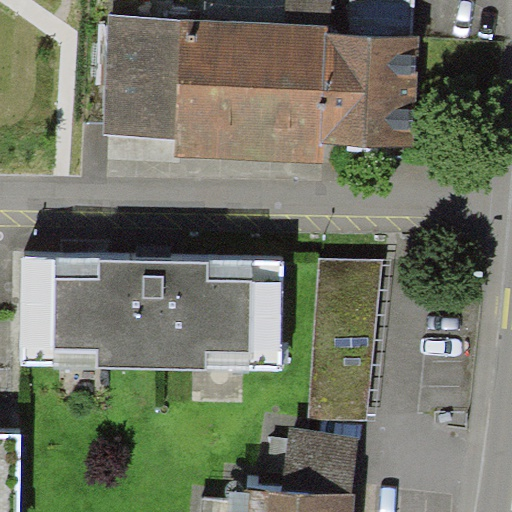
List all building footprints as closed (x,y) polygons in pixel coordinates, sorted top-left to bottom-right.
[(179,19),(108,16),(105,135),(175,137),(179,19)] [(326,23),(179,19),(175,137),(175,157),(322,162),(323,143),(326,35),(326,23)] [(416,37),(326,35),(323,143),(413,145),(416,37)] [(286,255),(26,250),(24,355),(283,361),(286,255)] [(345,511),(347,487),(354,434),(287,424),(274,484),(196,482),(193,511),(345,511)] [(22,511),(25,428),(0,427),(0,511),(22,511)]
